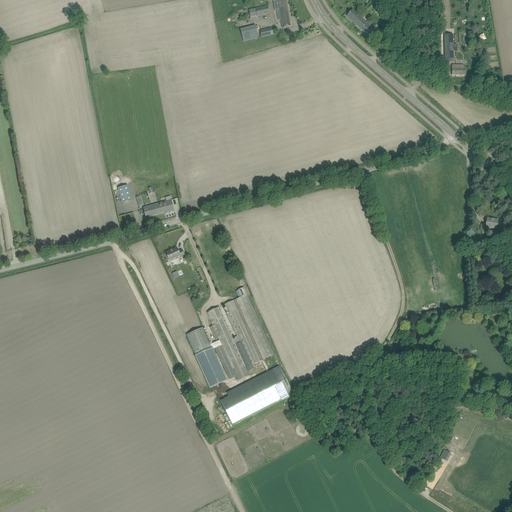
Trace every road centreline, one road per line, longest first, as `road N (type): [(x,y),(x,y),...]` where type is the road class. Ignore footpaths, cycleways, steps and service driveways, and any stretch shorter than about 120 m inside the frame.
road 1 (unclassified): [(0,271),(431,151),(454,134)]
road 2 (track): [(241,511),(111,241)]
road 3 (track): [(361,390),(404,307),(366,170)]
road 4 (track): [(452,511),(402,476),(375,444),(358,409),(361,390)]
road 5 (secondary): [(408,96),(314,0)]
